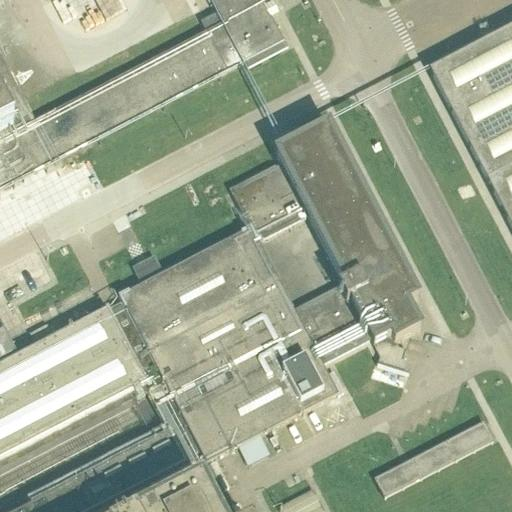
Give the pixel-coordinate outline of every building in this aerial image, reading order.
[(0,194),(284,47),(259,0),(208,0),(223,27),(34,125),(0,59),(0,194)] [(511,34),(431,77),(430,77),(431,78),(511,234),(511,34)] [(229,511),(207,469),(337,401),(321,370),(369,345),(373,351),(390,342),(393,349),(419,335),(406,309),(417,304),(328,132),(274,159),(280,170),(230,196),(240,216),(232,220),(241,238),(118,302),(121,310),(108,317),(107,315),(17,361),(3,334),(0,335),(0,463),(142,390),(168,441),(30,511),(229,511)] [(374,485),(385,505),(494,448),(484,428),(374,485)] [(290,470),(275,477),(283,493),(298,486),(290,470)]
